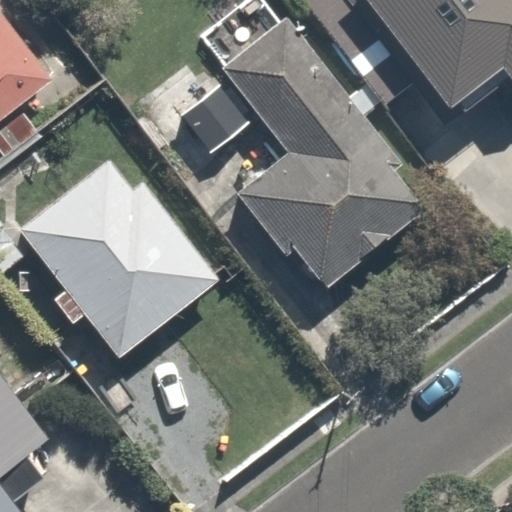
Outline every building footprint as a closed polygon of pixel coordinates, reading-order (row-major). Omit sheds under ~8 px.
[(412,195),(267,0),(247,0),(128,88),(184,165),(246,120),(270,152),(222,187),(293,283),(412,195)] [(511,0),(359,0),(435,98),(477,66),(511,111),(511,0)] [(0,4),(0,108),(50,71),(0,4)] [(0,265),(19,250),(102,353),(210,265),(114,146),(6,233),(0,226),(0,265)] [(0,452),(26,434),(0,396),(0,511),(9,511),(0,499),(0,452)]
